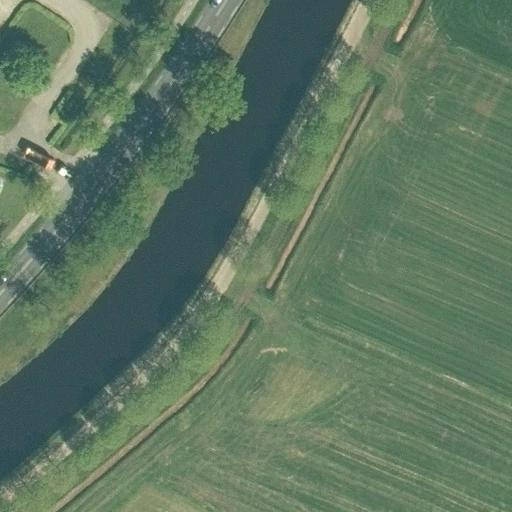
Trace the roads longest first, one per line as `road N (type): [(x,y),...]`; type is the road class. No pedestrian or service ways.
road 1 (unclassified): [(375,0),(204,311),(156,367),(0,503)]
road 2 (primary): [(0,285),(100,174),(223,0)]
